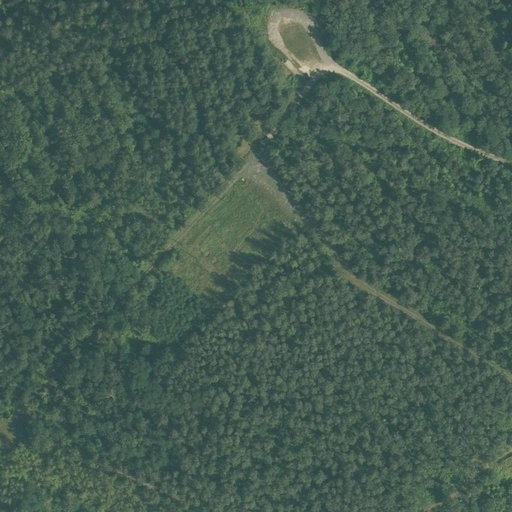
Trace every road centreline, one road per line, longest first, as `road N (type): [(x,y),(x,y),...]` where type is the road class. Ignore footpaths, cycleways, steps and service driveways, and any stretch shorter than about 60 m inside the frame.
road 1 (track): [(305,100),(86,341),(16,432)]
road 2 (track): [(511,382),(360,282),(258,159)]
road 3 (track): [(511,165),(451,143),(344,72),(317,82),(305,100)]
